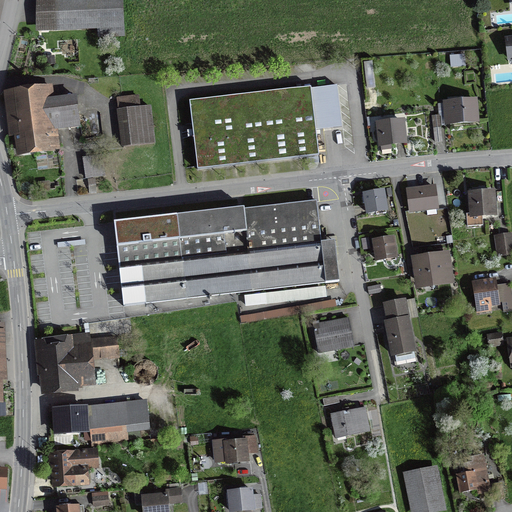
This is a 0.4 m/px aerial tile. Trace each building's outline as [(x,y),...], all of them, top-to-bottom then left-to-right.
[(101,36),(121,35),(119,0),(44,0),(39,0),(40,29),(100,26),(101,36)] [(451,67),(464,67),(463,56),(450,57),(451,67)] [(22,153),(58,148),(54,121),(62,120),(62,122),(78,120),(75,97),(51,100),(49,87),(14,91),(22,153)] [(310,88),(189,102),(192,132),(197,170),(318,156),(315,131),(342,128),(337,87),(310,90),(310,88)] [(153,144),(149,107),(140,108),(139,95),(118,97),(120,110),(118,110),(123,148),(153,144)] [(444,109),(445,114),(448,114),(449,124),(476,122),(474,101),(443,104),(444,109)] [(82,114),(85,112),(86,109),(84,106),(81,105),(78,107),(77,110),(79,113),(82,114)] [(79,127),(104,124),(103,113),(78,115),(79,127)] [(431,117),(433,130),(440,129),(438,116),(431,117)] [(380,145),(395,144),(404,143),(401,122),(378,125),(378,132),(375,132),(376,140),(379,139),(380,145)] [(86,179),(105,176),(101,155),(83,158),(86,179)] [(436,208),(433,188),(407,191),(410,211),(436,208)] [(364,195),(367,214),(385,211),(382,192),(364,195)] [(481,215),(494,214),(492,193),(470,195),(471,215),(466,215),(467,226),(481,225),(481,215)] [(115,223),(120,267),(124,307),(338,282),(334,242),(321,244),(316,202),(244,210),(243,208),(225,210),(115,223)] [(500,255),(511,253),(509,236),(497,238),(500,255)] [(391,238),(373,242),(377,261),(394,257),(391,238)] [(444,256),(417,260),(420,285),(448,281),(444,256)] [(477,307),(497,304),(494,281),(473,285),(477,307)] [(511,311),(511,300),(502,303),(504,313),(511,311)] [(413,351),(403,302),(386,306),(389,323),(385,324),(391,355),(413,351)] [(348,319),(312,326),(316,345),(327,342),(329,351),(353,347),(348,319)] [(90,359),(116,356),(115,337),(89,341),(89,334),(41,341),(45,392),(80,388),(79,376),(92,375),(90,359)] [(502,345),(500,335),(487,337),(489,347),(502,345)] [(323,407),(337,404),(335,397),(322,400),(323,407)] [(101,407),(85,409),(54,411),(55,433),(90,431),(91,443),(127,439),(126,431),(148,428),(145,402),(101,407)] [(344,436),(368,432),(364,409),(346,413),(347,415),(343,415),(342,413),(331,416),(334,433),(343,431),(344,436)] [(227,463),(246,461),(245,454),(256,452),(253,434),(237,436),(237,439),(213,442),(214,453),(216,453),(217,463),(227,462),(227,463)] [(95,451),(54,453),(56,486),(86,484),(85,469),(96,468),(95,451)] [(481,456),(463,460),(464,464),(454,466),(460,493),(477,490),(476,485),(486,483),(481,456)] [(0,489),(8,490),(8,467),(0,467),(0,489)] [(434,471),(410,475),(417,511),(421,511),(441,508),(434,471)] [(180,499),(179,490),(165,492),(166,496),(142,499),(143,511),(167,511),(167,500),(180,499)] [(229,493),(230,511),(261,509),(259,496),(250,497),(249,491),(229,493)] [(507,504),(505,493),(496,495),(498,506),(507,504)] [(107,497),(92,498),(93,506),(108,505),(107,497)]
